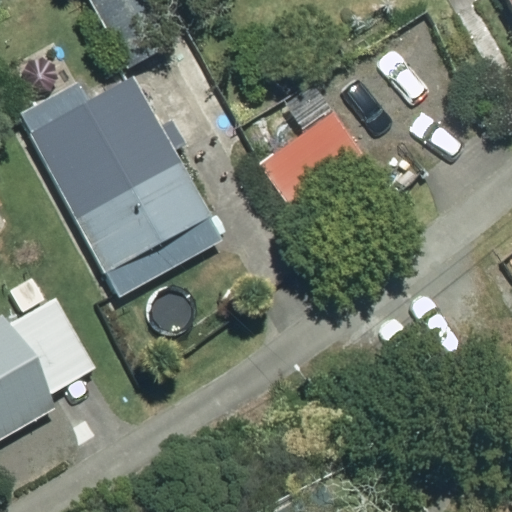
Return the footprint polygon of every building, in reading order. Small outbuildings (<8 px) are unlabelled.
[(80,0),(120,71),(166,46),(140,0),(80,0)] [(511,0),(494,0),(493,1),(511,31),(511,0)] [(23,136),(112,298),(214,243),(166,155),(180,147),(167,122),(152,130),(125,81),(23,136)] [(255,166),(305,238),(376,188),(327,116),(255,166)] [(181,315),(157,332),(174,356),(198,339),(181,315)] [(0,434),(43,410),(0,334),(0,434)]
